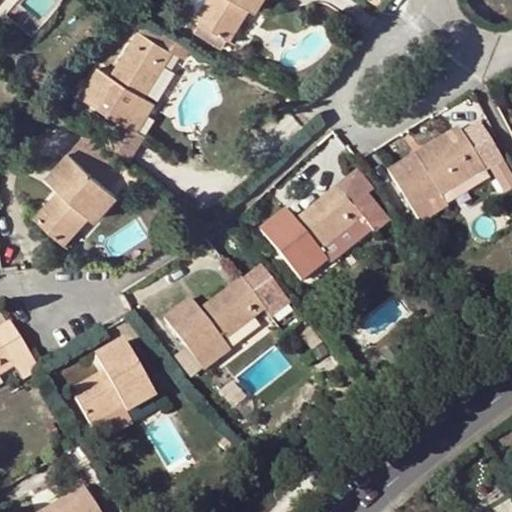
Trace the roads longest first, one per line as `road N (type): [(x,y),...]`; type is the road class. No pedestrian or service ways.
road 1 (residential): [(484,49),(366,135),(333,96),(405,0)]
road 2 (unclassified): [(349,511),(511,394)]
